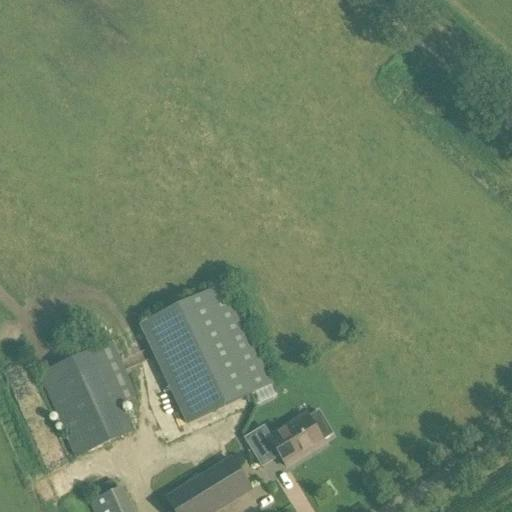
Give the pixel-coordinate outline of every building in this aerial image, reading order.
[(188,428),(274,388),(258,354),(239,309),(227,284),(140,325),(151,352),(188,428)] [(75,461),(134,435),(121,406),(134,400),(129,389),(133,387),(113,342),(96,349),(38,376),(75,461)] [(334,436),(319,412),(309,418),(308,416),(271,438),(265,427),(244,438),(256,458),(274,447),(286,468),(325,445),(324,443),(334,436)] [(168,504),(172,511),(222,511),(251,495),(234,466),(168,504)] [(92,511),(132,511),(122,490),(89,504),(92,511)]
